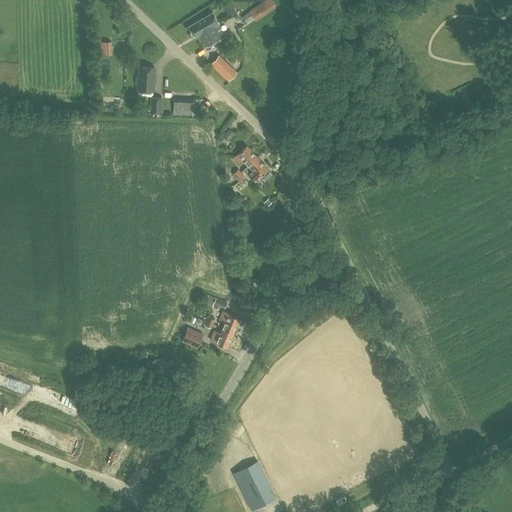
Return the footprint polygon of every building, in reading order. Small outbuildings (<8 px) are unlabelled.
[(256,20),(275,7),(270,0),(265,0),(250,11),(256,20)] [(234,6),(231,1),(223,5),(226,11),(234,6)] [(224,36),(217,23),(219,22),(213,12),(188,26),(195,36),(198,34),(205,47),(224,36)] [(116,14),(111,20),(118,25),(122,20),(116,14)] [(104,52),(113,52),(112,37),(103,38),(104,52)] [(218,56),(211,64),(228,80),(235,73),(218,56)] [(153,91),(155,67),(139,66),(139,77),(137,77),(137,84),(138,84),(138,90),(153,91)] [(162,113),(163,96),(151,96),(150,113),(162,113)] [(193,113),(194,99),(174,98),(173,112),(193,113)] [(234,133),(229,129),(223,137),(228,142),(234,133)] [(249,165),(257,157),(246,145),(233,157),(240,165),(245,161),(249,165)] [(249,165),(242,171),(249,178),(251,176),(255,181),(260,176),(265,181),(272,173),(268,169),(268,168),(257,157),(249,165)] [(238,168),(232,174),(235,177),(241,172),(238,168)] [(239,181),(245,175),(241,172),(235,177),(239,181)] [(239,206),(246,200),(239,194),(233,200),(239,206)] [(225,308),(227,302),(216,297),(213,303),(225,308)] [(233,332),(240,317),(223,310),(219,319),(225,322),(222,327),(233,332)] [(197,348),(203,333),(187,326),(181,341),(197,348)] [(227,347),(233,332),(222,327),(220,333),(215,330),(210,340),(227,347)] [(17,375),(8,388),(19,395),(27,383),(17,375)] [(261,505),(271,500),(253,463),(234,473),(239,484),(252,510),(261,505)] [(209,473),(213,483),(220,480),(216,470),(209,473)]
